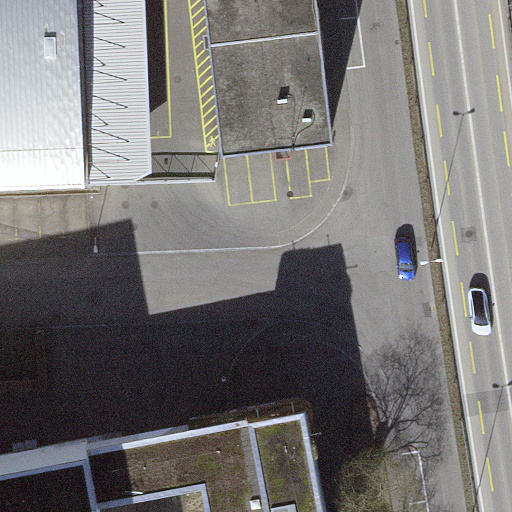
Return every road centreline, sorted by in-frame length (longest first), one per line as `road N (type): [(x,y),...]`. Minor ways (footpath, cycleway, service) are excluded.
road 1 (tertiary): [(375,0),(404,269),(447,511)]
road 2 (primary): [(511,378),(465,0)]
